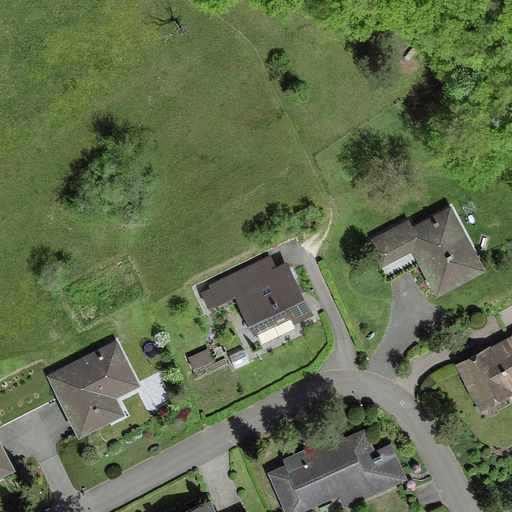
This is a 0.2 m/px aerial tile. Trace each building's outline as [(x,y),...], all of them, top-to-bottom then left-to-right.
[(403,225),(365,246),(380,274),(417,254),(436,290),(476,268),(447,213),(408,234),(403,225)] [(273,218),(263,223),(268,232),(278,228),(273,218)] [(235,293),(234,293),(254,334),(255,333),(260,344),(292,328),(291,325),(309,316),(295,287),(300,285),(291,266),(252,284),(245,270),(228,278),(235,293)] [(90,301),(74,308),(82,325),(98,317),(90,301)] [(511,340),(461,368),(480,404),(511,386),(511,340)] [(113,346),(51,377),(78,432),(103,420),(104,423),(122,415),(111,394),(132,384),(113,346)] [(204,350),(187,360),(191,370),(210,359),(204,350)] [(285,470),(274,475),(290,510),(350,482),(356,495),(396,477),(385,451),(372,457),(366,444),(362,446),(358,437),(309,459),(304,449),(280,460),(285,470)] [(210,511),(206,501),(181,511),(210,511)]
